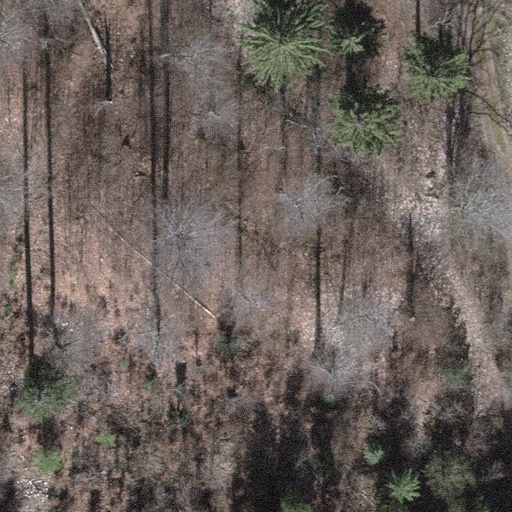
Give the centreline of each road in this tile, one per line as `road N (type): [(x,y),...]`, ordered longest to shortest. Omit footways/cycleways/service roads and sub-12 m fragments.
road 1 (track): [(511,454),(472,322),(409,219),(211,0)]
road 2 (track): [(511,185),(474,0)]
